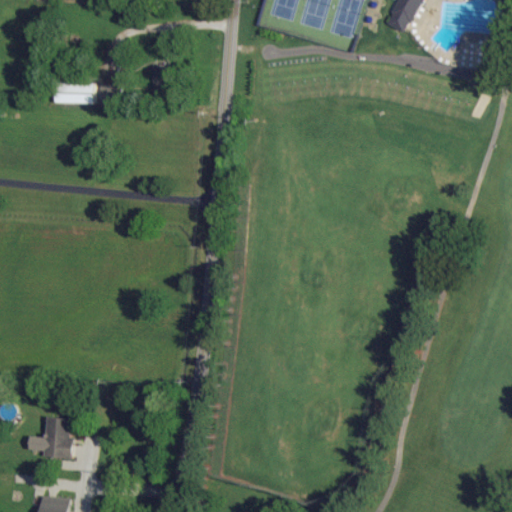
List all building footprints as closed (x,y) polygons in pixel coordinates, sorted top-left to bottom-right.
[(426,0),(402,0),(391,24),(411,33),(426,0)] [(168,88),(168,65),(156,65),(156,88),(168,88)] [(59,103),(99,104),(99,84),(59,83),(59,103)] [(125,83),(103,83),(103,104),(125,104),(125,83)] [(76,419),(52,416),(49,437),(35,435),(33,448),(49,450),(48,455),(75,459),(78,436),(73,436),(76,419)] [(45,511),(49,511),(72,511),(73,497),(46,495),(45,511)]
